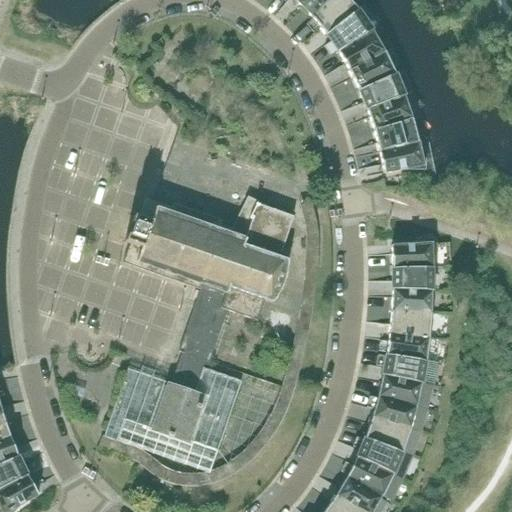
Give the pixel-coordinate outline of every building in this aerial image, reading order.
[(311,19),(331,0),(299,0),(295,4),(311,19)] [(347,0),(331,0),(311,19),(325,35),(357,11),(347,0)] [(357,11),(325,35),(337,53),(371,31),(357,11)] [(348,72),(384,53),(371,31),(337,53),(348,72)] [(357,92),(394,75),(384,53),(348,72),(357,92)] [(366,112),(403,97),(394,75),(357,92),(366,112)] [(372,132),(411,120),(403,97),(366,112),(372,132)] [(378,153),(417,144),(411,120),(372,132),(378,153)] [(423,160),(421,160),(417,144),(378,153),(383,175),(403,170),(423,171),(423,160)] [(287,234),(292,218),(259,206),(260,204),(259,204),(258,203),(257,203),(256,202),(247,198),(231,230),(220,226),(221,221),(173,204),(171,209),(152,202),(145,200),(138,219),(138,218),(138,219),(133,217),(131,224),(134,225),(133,225),(131,231),(129,237),(126,236),(124,243),(129,245),(124,258),(122,264),(191,289),(193,289),(199,291),(195,302),(195,303),(192,309),(192,311),(178,353),(181,354),(202,362),(208,364),(208,363),(226,312),(230,314),(256,323),(263,302),(272,305),(283,284),(287,262),(278,259),(287,234)] [(431,252),(433,252),(431,241),(411,245),(390,247),(391,269),(432,269),(431,252)] [(391,291),(431,292),(432,269),(391,269),(391,291)] [(431,315),(431,292),(391,291),(390,313),(431,315)] [(429,338),(431,315),(390,313),(388,334),(429,338)] [(425,362),(429,338),(388,334),(385,355),(425,362)] [(421,385),(425,362),(385,355),(381,377),(421,385)] [(194,372),(174,365),(168,384),(127,369),(103,438),(209,474),(241,382),(196,366),(194,372)] [(74,392),(87,394),(90,379),(76,377),(74,392)] [(416,407),(421,385),(381,377),(377,398),(416,407)] [(410,431),(416,407),(377,398),(371,419),(410,431)] [(0,440),(9,437),(4,424),(2,417),(0,417),(0,440)] [(402,454),(410,431),(371,419),(364,439),(402,454)] [(0,464),(17,457),(14,450),(9,437),(0,440),(0,464)] [(392,476),(402,454),(364,439),(356,459),(392,476)] [(0,490),(26,476),(20,464),(17,457),(0,464),(0,490)] [(382,497),(392,476),(356,459),(346,478),(382,497)] [(37,496),(33,488),(26,476),(0,490),(0,511),(13,511),(19,506),(37,496)] [(358,511),(372,511),(382,497),(346,478),(335,497),(358,511)] [(358,511),(335,497),(323,511),(358,511)]
